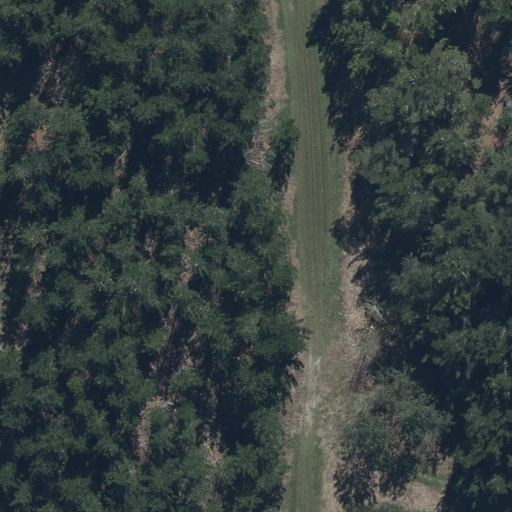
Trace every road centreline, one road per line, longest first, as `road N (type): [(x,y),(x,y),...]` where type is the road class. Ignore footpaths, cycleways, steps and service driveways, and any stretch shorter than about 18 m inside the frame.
road 1 (track): [(301,511),(312,120),(302,0)]
road 2 (unknown): [(0,510),(16,330),(10,0)]
